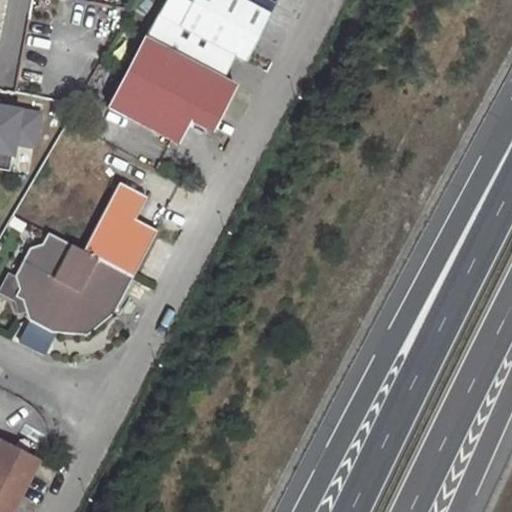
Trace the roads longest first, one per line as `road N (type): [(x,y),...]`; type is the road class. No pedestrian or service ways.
road 1 (residential): [(102,413),(316,0)]
road 2 (trunk): [(511,120),(306,511)]
road 3 (trunk): [(511,187),(351,511)]
road 4 (trunk): [(410,511),(511,307)]
road 5 (trunk): [(458,511),(511,391)]
